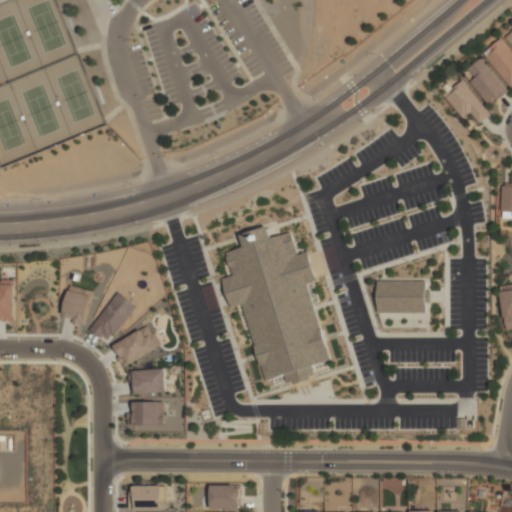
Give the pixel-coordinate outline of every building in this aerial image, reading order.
[(511,86),(487,57),(488,56),(484,52),(502,38),(511,50),(511,86)] [(471,82),(477,77),(469,69),(482,58),(508,90),(498,99),(496,97),(489,103),(471,82)] [(463,80),(491,113),(480,122),(472,113),(467,117),(465,115),(464,116),(445,94),(448,91),(444,86),(449,82),(454,88),(463,80)] [(511,212),(502,211),(503,185),(506,185),(507,183),(511,183),(511,212)] [(265,380),(286,375),(288,384),(309,379),(315,375),(313,367),(318,364),(330,361),(309,283),(316,281),(308,251),(296,261),(299,272),(281,277),(277,271),(268,277),(258,240),(253,231),(241,234),(244,247),(227,252),(233,276),(224,278),(231,307),(244,304),(265,380)] [(16,280),(0,279),(0,320),(15,321),(16,280)] [(379,313),(426,313),(426,280),(378,281),(379,313)] [(506,331),(511,329),(511,284),(499,286),(506,331)] [(63,314),(74,317),(73,323),(84,326),(93,294),(71,288),(63,314)] [(136,304),(115,292),(93,329),(113,342),(136,304)] [(114,345),(125,365),(161,345),(149,325),(114,345)] [(166,368),(134,369),(135,394),(167,392),(166,368)] [(134,424),(164,425),(164,402),(134,401),(134,424)] [(135,508),(161,509),(162,484),(135,484),(135,508)] [(212,509),(242,508),(241,485),(211,485),(212,509)]
